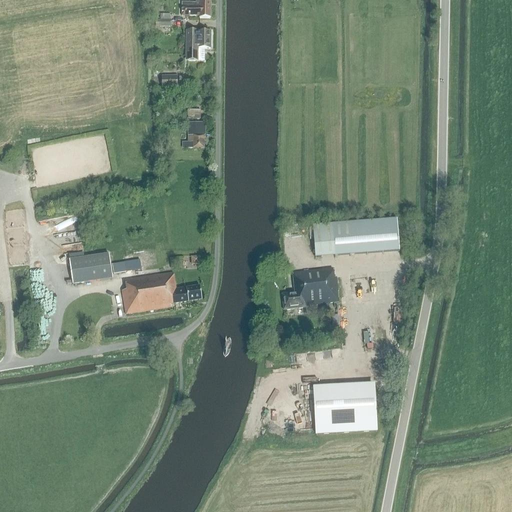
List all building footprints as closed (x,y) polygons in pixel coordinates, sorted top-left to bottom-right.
[(210,19),(209,0),(195,0),(195,3),(181,2),(181,16),(199,16),(199,19),(210,19)] [(170,14),(157,14),(157,27),(170,27),(170,14)] [(210,49),(210,31),(185,31),(185,61),(198,62),(198,55),(210,56),(211,49),(210,49)] [(162,89),(177,89),(177,76),(161,77),(162,89)] [(188,119),(200,119),(200,110),(188,110),(188,119)] [(183,149),(204,149),(204,136),(203,136),(203,134),(205,134),(205,124),(188,124),(188,136),(188,143),(183,143),(183,149)] [(396,220),(312,226),(315,258),(399,252),(396,220)] [(72,285),(112,279),(108,255),(69,260),(72,285)] [(201,255),(192,256),(193,266),(202,265),(201,255)] [(113,275),(143,270),(141,259),(123,262),(123,263),(111,265),(113,273),(113,275)] [(292,274),(294,293),(281,295),(282,300),(279,300),(280,309),(283,309),(283,311),(285,311),(286,312),(289,312),(290,310),(297,310),(298,310),(301,310),(302,309),(305,309),(304,306),(339,302),(336,278),(333,278),(332,269),(292,274)] [(170,305),(201,300),(199,286),(175,290),(173,274),(123,281),(125,290),(121,291),(125,315),(171,308),(170,305)] [(396,323),(406,323),(406,308),(396,308),(396,323)] [(313,388),(315,436),(377,434),(375,385),(313,388)]
